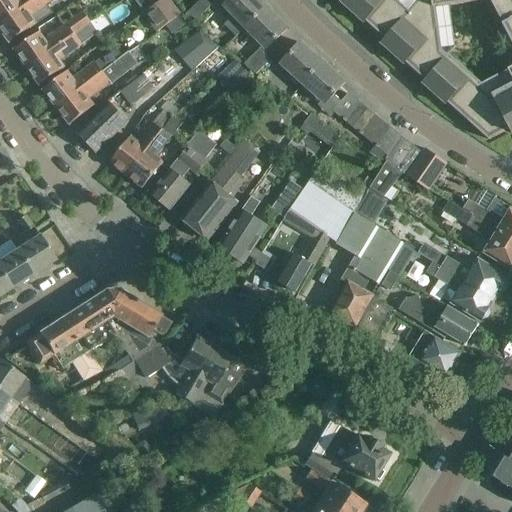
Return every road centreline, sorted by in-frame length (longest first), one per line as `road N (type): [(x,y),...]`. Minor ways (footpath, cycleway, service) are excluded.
road 1 (residential): [(474,439),(124,248)]
road 2 (residential): [(511,181),(386,98),(286,0)]
road 3 (residential): [(124,248),(49,174),(0,105)]
road 4 (residential): [(0,332),(124,248)]
